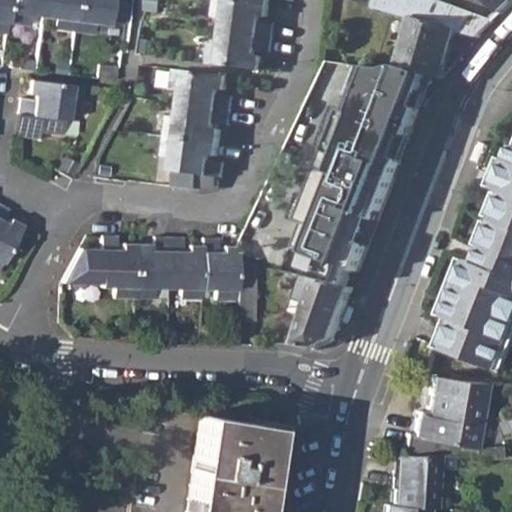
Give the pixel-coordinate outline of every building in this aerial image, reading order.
[(7,0),(4,21),(22,23),(23,12),(41,13),(42,0),(7,0)] [(52,26),(72,29),(75,0),(42,0),(41,13),(52,15),(52,26)] [(75,0),(72,29),(91,31),(93,20),(107,22),(107,18),(123,20),(125,0),(75,0)] [(224,29),(275,34),(276,21),(260,19),(261,12),(270,13),(273,0),(269,0),(217,0),(216,15),(226,16),(224,29)] [(455,31),(480,39),(491,27),(424,0),(375,0),(375,8),(411,19),(455,31)] [(511,0),(488,0),(503,15),(511,5),(511,0)] [(414,70),(442,77),(455,31),(411,19),(405,68),(414,70)] [(210,61),(264,67),(266,54),(257,53),(257,48),(273,49),(275,34),(224,29),(223,41),(213,39),(210,61)] [(118,67),(98,64),(96,77),(116,79),(118,67)] [(417,116),(431,75),(414,70),(356,64),(291,247),(302,251),(295,272),(317,276),(349,285),(355,269),(361,269),(366,254),(371,242),(365,241),(374,216),(380,218),(417,116)] [(184,102),(233,108),(234,94),(219,92),(220,86),(228,87),(230,75),(177,68),(174,89),(186,90),(184,102)] [(39,128),(61,131),(62,119),(66,120),(68,105),(78,107),(81,86),(27,79),(26,93),(34,94),(33,98),(18,96),(16,112),(41,115),(39,128)] [(168,135),(222,142),(223,128),(214,127),(215,122),(231,123),(233,108),(184,102),(182,116),(170,114),(168,135)] [(39,128),(41,115),(16,112),(13,133),(38,136),(39,128)] [(177,184),(198,187),(200,172),(224,175),(226,161),(210,159),(211,154),(220,154),(222,142),(168,135),(166,155),(176,156),(174,170),(178,171),(177,184)] [(487,141),(482,140),(476,159),(485,162),(491,143),(487,141)] [(506,190),(484,248),(495,252),(490,266),(479,262),(469,258),(448,315),(458,319),(446,349),(504,370),(511,349),(511,152),(511,157),(507,156),(501,171),(511,175),(506,190)] [(496,186),(506,190),(511,175),(501,171),(496,186)] [(0,264),(22,224),(8,218),(5,225),(0,222),(7,208),(0,204),(0,264)] [(108,294),(127,294),(128,241),(116,241),(115,248),(110,248),(109,233),(95,232),(95,257),(80,257),(80,279),(93,279),(93,283),(108,284),(108,294)] [(127,294),(148,294),(148,284),(159,284),(160,234),(148,233),(148,248),(141,249),(141,241),(128,241),(127,294)] [(173,295),(194,296),(194,285),(195,242),(181,242),(181,250),(176,249),(176,235),(160,234),(159,284),(172,284),(173,295)] [(209,296),(233,296),(233,259),(232,243),(218,243),(218,250),(211,250),(211,235),(196,235),(195,242),(194,285),(209,285),(209,296)] [(484,248),(479,262),(490,266),(495,252),(484,248)] [(232,320),(249,320),(250,263),(233,259),(233,296),(232,320)] [(294,344),(322,349),(335,340),(355,286),(349,285),(317,276),(294,344)] [(362,308),(353,305),(347,322),(356,325),(362,308)] [(403,431),(400,449),(409,449),(420,449),(437,449),(469,450),(484,376),(430,373),(423,410),(410,432),(403,431)] [(254,511),(268,425),(199,415),(184,511),(254,511)] [(395,450),(390,503),(426,506),(432,506),(437,449),(420,449),(409,449),(400,449),(395,450)] [(425,511),(426,506),(390,503),(383,502),(381,511),(425,511)]
